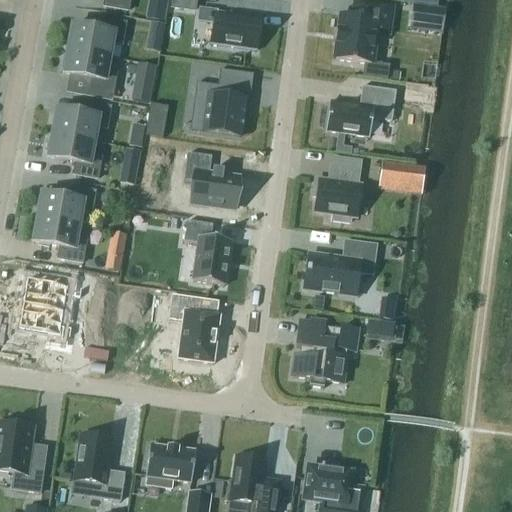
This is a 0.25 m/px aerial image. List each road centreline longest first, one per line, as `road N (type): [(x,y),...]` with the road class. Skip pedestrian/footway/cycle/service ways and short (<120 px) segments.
road 1 (residential): [(243,409),(302,0)]
road 2 (residential): [(0,376),(243,409)]
road 3 (residential): [(0,183),(34,0)]
